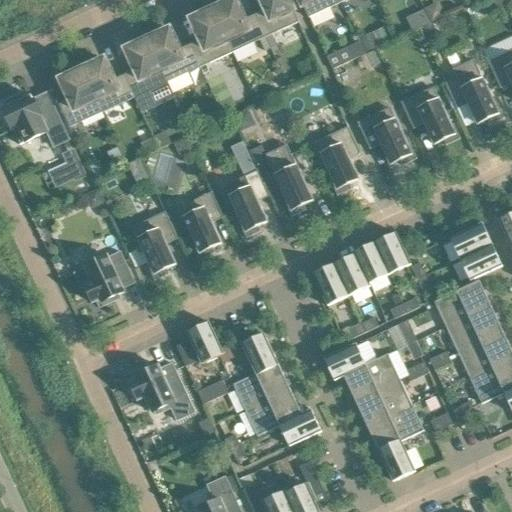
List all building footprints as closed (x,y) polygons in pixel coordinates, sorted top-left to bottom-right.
[(266,37),(256,14),(245,19),(235,0),(234,0),(229,3),(227,0),(219,0),(212,4),(211,3),(210,3),(233,52),(266,37)] [(266,37),(300,22),(289,0),(262,0),(267,9),(256,14),(266,37)] [(343,2),(341,0),(301,0),(309,17),(343,2)] [(496,0),(500,8),(511,3),(510,0),(496,0)] [(201,67),(233,52),(210,3),(210,4),(196,11),(199,17),(192,20),(202,40),(191,45),(201,67)] [(431,24),(445,17),(438,3),(424,10),(431,24)] [(426,40),(437,35),(433,26),(422,31),(426,40)] [(180,50),(170,30),(164,33),(161,27),(146,34),(146,33),(145,33),(168,82),(201,67),(191,45),(180,50)] [(136,69),(125,74),(136,97),(143,113),(157,106),(150,91),(168,82),(145,33),(145,34),(131,41),(134,47),(127,50),(136,69)] [(372,33),(360,38),(367,52),(379,47),(372,33)] [(511,37),(484,50),(489,61),(488,62),(501,88),(511,83),(511,37)] [(361,42),(346,48),(352,61),(366,55),(361,42)] [(375,51),(361,57),(367,71),(381,64),(375,51)] [(114,80),(105,60),(99,63),(96,57),(81,64),(81,63),(80,63),(103,112),(136,97),(125,74),(114,80)] [(490,125),(504,118),(497,103),(495,104),(477,67),(474,60),(453,70),(456,77),(445,82),(457,109),(468,103),(478,124),(487,120),(490,125)] [(70,128),(103,112),(80,63),(79,63),(80,64),(66,71),(69,77),(62,80),(71,99),(60,105),(70,128)] [(434,87),(401,102),(414,129),(425,124),(435,145),(444,140),(446,145),(461,138),(454,123),(451,125),(434,87)] [(13,130),(14,130),(21,145),(47,133),(54,147),(70,140),(48,92),(33,99),(32,95),(25,98),(26,100),(22,101),(20,96),(5,103),(7,107),(3,109),(13,130)] [(332,95),(321,100),(325,106),(335,102),(332,95)] [(358,123),(370,149),(382,144),(391,165),(400,160),(403,165),(417,159),(410,144),(408,145),(391,107),(358,123)] [(212,124),(224,119),(219,108),(208,114),(212,124)] [(350,159),(361,154),(348,127),(316,142),(333,180),(331,181),(338,196),(352,189),(350,184),(359,180),(350,159)] [(159,150),(171,145),(165,133),(154,138),(159,150)] [(147,156),(158,151),(153,139),(141,144),(147,156)] [(180,156),(191,151),(186,139),(174,144),(180,156)] [(258,171),(243,142),(232,147),(245,177),(250,188),(230,197),(242,222),(240,223),(246,238),(261,231),(259,227),(268,222),(258,202),(270,196),(258,171)] [(263,145),(248,152),(258,171),(271,164),(288,201),(285,202),(292,217),(307,210),(304,205),(314,201),(304,180),(315,175),(315,174),(310,164),(303,149),(292,155),(288,145),(267,155),(263,145)] [(75,183),(88,177),(81,161),(68,167),(75,183)] [(317,161),(310,164),(315,174),(325,170),(323,164),(319,165),(317,161)] [(100,162),(90,167),(95,178),(105,173),(100,162)] [(98,191),(86,197),(90,206),(96,208),(104,204),(98,191)] [(196,209),(183,215),(196,243),(194,245),(201,260),(215,253),(213,248),(222,244),(212,223),(224,218),(212,192),(199,198),(200,198),(192,202),(196,209)] [(166,212),(133,227),(151,265),(148,266),(155,281),(170,274),(167,269),(176,265),(167,244),(178,239),(166,212)] [(511,214),(499,220),(511,248),(511,214)] [(461,260),(493,245),(483,223),(451,238),(461,260)] [(376,243),(391,275),(412,265),(397,233),(376,243)] [(369,285),(370,284),(391,275),(376,243),(354,253),(355,255),(356,255),(369,285)] [(493,245),(461,260),(471,281),(503,266),(493,245)] [(108,256),(103,258),(101,254),(86,262),(87,266),(85,266),(86,268),(75,274),(82,289),(86,287),(93,303),(97,301),(100,308),(115,301),(113,296),(118,294),(118,295),(125,292),(123,289),(135,283),(121,252),(109,258),(108,256)] [(371,286),(370,284),(369,285),(356,255),(355,255),(335,264),(350,296),(371,286)] [(417,280),(427,276),(421,263),(412,267),(417,280)] [(328,306),(350,296),(335,264),(313,274),(328,306)] [(427,276),(417,280),(423,293),(432,288),(427,276)] [(447,328),(492,307),(480,282),(435,302),(447,328)] [(403,304),(408,313),(420,308),(416,299),(403,304)] [(395,319),(408,313),(403,304),(391,310),(395,319)] [(459,353),(504,333),(492,307),(447,328),(459,353)] [(366,333),(379,327),(375,318),(362,324),(366,333)] [(404,335),(413,331),(408,321),(399,325),(404,335)] [(225,354),(210,322),(187,333),(202,365),(225,354)] [(354,339),(366,333),(362,324),(349,330),(354,339)] [(413,331),(404,335),(409,346),(418,341),(413,331)] [(471,378),(511,359),(511,350),(504,333),(459,353),(471,378)] [(257,375),(279,364),(265,334),(242,344),(257,375)] [(367,366),(366,365),(357,344),(325,359),(335,381),(345,377),(367,366)] [(439,356),(444,367),(452,363),(447,352),(439,356)] [(356,401),(401,380),(389,354),(366,365),(367,366),(345,377),(356,401)] [(435,371),(444,367),(439,356),(430,360),(435,371)] [(511,389),(511,359),(471,378),(483,404),(505,394),(505,393),(511,389)] [(421,377),(429,374),(430,373),(425,362),(416,366),(421,377)] [(134,381),(130,383),(139,400),(146,397),(153,413),(156,411),(157,415),(172,408),(178,421),(196,413),(173,364),(161,369),(159,366),(153,369),(153,370),(149,372),(146,367),(131,374),(134,381)] [(246,411),(291,390),(279,364),(257,375),(234,385),(246,411)] [(412,381),(421,377),(416,366),(407,370),(412,381)] [(368,426),(412,405),(401,380),(356,401),(368,426)] [(220,398),(228,394),(223,381),(214,385),(220,398)] [(213,401),(220,398),(214,385),(207,388),(213,401)] [(204,405),(213,401),(207,388),(198,393),(204,405)] [(303,415),(302,414),(291,390),(246,411),(258,437),(280,426),(303,415)] [(462,407),(467,418),(476,414),(471,403),(462,407)] [(402,441),(424,431),(412,405),(368,426),(379,451),(402,441)] [(459,422),(467,418),(462,407),(454,411),(459,422)] [(280,426),(290,447),(322,432),(312,410),(302,414),(303,415),(280,426)] [(440,417),(445,428),(454,424),(449,413),(440,417)] [(436,432),(445,428),(440,417),(431,422),(436,432)] [(209,419),(200,423),(206,436),(215,432),(209,419)] [(231,449),(239,444),(235,436),(226,440),(231,449)] [(416,472),(402,441),(379,451),(394,482),(416,472)] [(236,461),(245,457),(239,444),(231,449),(236,461)] [(311,465),(300,469),(305,480),(315,475),(311,465)] [(241,511),(226,477),(208,486),(214,498),(199,505),(200,509),(198,510),(199,511),(198,511),(241,511)] [(320,511),(307,484),(286,493),(286,494),(294,511),(320,511)] [(249,503),(259,498),(254,486),(244,491),(249,503)] [(294,511),(286,494),(286,493),(285,491),(263,502),(267,511),(294,511)]
